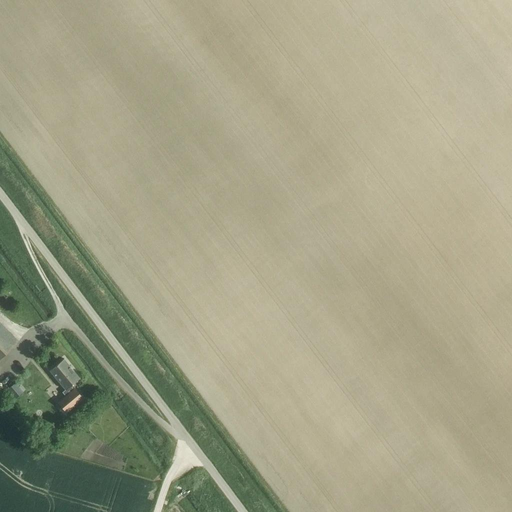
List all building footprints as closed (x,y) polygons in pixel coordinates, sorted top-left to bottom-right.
[(0,323),(0,358),(18,342),(0,323)] [(80,379),(63,359),(49,370),(66,390),(64,392),(63,395),(65,398),(58,404),(65,413),(82,399),(74,390),(73,391),(70,387),(80,379)] [(16,383),(8,390),(15,399),(23,392),(16,383)] [(53,415),(61,425),(65,421),(57,411),(53,415)] [(55,433),(48,435),(49,441),(49,443),(51,443),(56,442),(55,433)]
